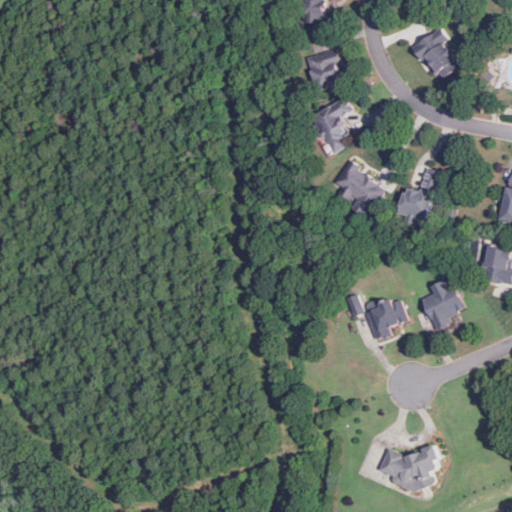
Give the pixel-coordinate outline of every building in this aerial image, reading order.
[(308,0),(308,21),(329,22),(329,0),(308,0)] [(465,65),(441,25),(428,33),(430,37),(419,43),(440,80),(465,65)] [(320,90),(344,82),(339,64),(345,62),(340,47),(310,57),(320,90)] [(336,151),(357,139),(344,117),(357,110),(349,95),(315,115),(336,151)] [(371,215),(388,187),(361,170),(364,165),(351,158),(337,181),(346,187),(340,196),(371,215)] [(444,170),(430,166),(424,190),(409,186),(402,212),(409,214),(407,220),(419,223),(421,218),(432,221),(444,170)] [(511,248),(491,244),(485,277),(511,282),(511,248)] [(425,297),(440,329),(454,323),(451,316),(469,307),(457,282),(449,285),(446,279),(434,285),(437,291),(425,297)] [(379,339),(395,334),(392,326),(411,320),(403,296),(381,303),(383,307),(370,311),(379,339)] [(392,447),(383,469),(395,474),(398,483),(417,490),(439,483),(435,470),(438,469),(443,457),(438,443),(428,447),(426,450),(411,455),(392,447)]
